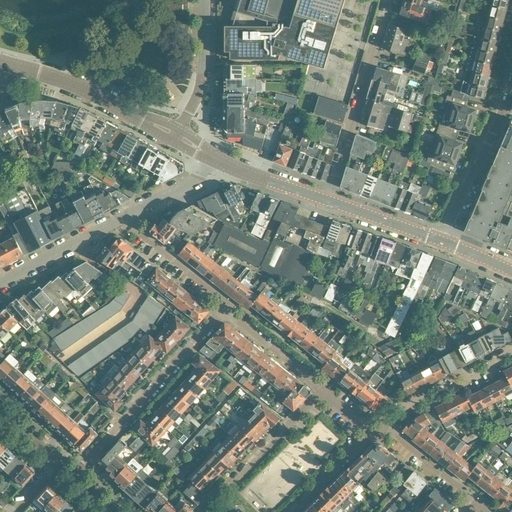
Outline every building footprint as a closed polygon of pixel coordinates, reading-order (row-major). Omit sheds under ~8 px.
[(189,2),(188,2),(185,0),(162,0),(158,6),(171,17),(176,12),(184,16),(188,9),(189,2)] [(224,52),(230,52),(230,59),(279,59),(281,52),(283,52),(282,55),(324,68),(329,52),(344,0),(240,0),(232,26),(224,26),(224,52)] [(439,10),(404,0),(402,7),(401,7),(400,12),(401,12),(400,14),(429,24),(433,10),(438,11),(439,10)] [(404,0),(439,10),(440,5),(429,1),(428,3),(423,1),(423,0),(404,0)] [(508,3),(508,0),(492,0),(491,5),(506,9),(507,8),(508,8),(509,3),(508,3)] [(504,20),(506,9),(491,5),(488,16),(504,20)] [(502,25),(504,20),(488,16),(485,27),(501,31),(501,30),(502,30),(503,26),(502,25)] [(406,29),(389,24),(386,36),(403,41),(403,42),(411,45),(412,40),(404,38),(406,29)] [(498,43),(501,31),(485,27),(480,25),(477,37),(498,43)] [(408,56),(411,45),(403,42),(403,41),(386,36),(382,48),(408,56)] [(496,47),(498,43),(477,37),(475,36),(474,40),(475,41),(474,47),(474,48),(495,54),(495,52),(496,52),(497,47),(496,47)] [(428,37),(425,45),(443,51),(446,42),(428,37)] [(474,48),(474,47),(472,46),(469,59),(492,65),(495,54),(474,48)] [(417,57),(412,70),(424,74),(427,68),(431,69),(433,62),(429,61),(432,55),(423,52),(420,58),(417,57)] [(492,65),(469,59),(466,70),(473,72),(489,76),(489,75),(490,75),(492,71),(491,70),(492,65)] [(390,71),(376,67),(373,79),(390,84),(391,82),(394,84),(395,83),(398,84),(403,67),(392,63),(390,71)] [(225,65),(225,78),(248,79),(248,78),(251,78),(251,65),(248,65),(229,65),(225,65)] [(486,87),(489,76),(473,72),(466,70),(463,81),(471,83),(486,87)] [(429,96),(431,91),(435,78),(429,76),(423,94),(429,96)] [(225,78),(224,93),(247,94),(256,96),(256,95),(256,86),(253,86),(253,78),(251,78),(248,78),(248,79),(225,78)] [(398,86),(398,84),(395,83),(394,84),(391,82),(390,84),(373,79),(370,89),(386,94),(388,88),(398,92),(400,87),(398,86)] [(485,93),(486,87),(471,83),(463,81),(461,91),(460,92),(464,93),(483,98),(483,97),(485,97),(486,93),(485,93)] [(384,99),(386,94),(370,89),(367,100),(382,104),(383,104),(396,107),(395,108),(411,113),(412,113),(413,108),(384,99)] [(453,89),(451,96),(461,99),(463,100),(464,93),(460,92),(461,91),(453,89)] [(224,93),(224,107),(245,107),(245,106),(249,108),(254,109),(255,102),(257,96),(257,95),(256,95),(256,96),(247,94),(224,93)] [(275,99),(287,102),(292,104),(295,104),(297,98),(277,93),(275,99)] [(426,106),(429,96),(423,94),(420,104),(426,106)] [(475,115),(476,110),(459,105),(461,99),(451,96),(448,96),(446,103),(449,104),(446,114),(475,121),(476,115),(475,115)] [(343,123),(348,105),(319,97),(314,114),(343,123)] [(40,125),(45,100),(44,100),(33,101),(30,119),(31,126),(40,125)] [(51,125),(57,101),(45,100),(40,125),(40,131),(45,131),(45,125),(44,125),(45,123),(50,125),(51,125)] [(380,113),(382,104),(367,100),(360,123),(377,128),(381,113),(380,113)] [(30,119),(33,101),(21,103),(21,122),(22,128),(31,128),(31,126),(30,119)] [(59,134),(70,105),(58,101),(57,101),(51,125),(56,127),(54,132),(59,133),(59,134)] [(287,102),(282,118),(288,119),(292,104),(287,102)] [(21,122),(21,103),(6,108),(5,109),(18,136),(24,134),(22,128),(21,122)] [(71,128),(81,108),(70,105),(59,134),(63,135),(65,128),(70,129),(71,128)] [(224,114),(223,116),(223,119),(224,122),(224,128),(227,132),(227,137),(244,137),(244,145),(261,150),(267,126),(266,126),(268,120),(278,123),(280,117),(257,110),(256,112),(245,109),(245,107),(224,107),(224,114)] [(79,143),(95,115),(92,113),(90,112),(81,108),(71,128),(78,132),(74,140),(79,143)] [(407,131),(412,114),(412,113),(411,113),(395,108),(390,126),(407,131)] [(18,136),(5,109),(0,111),(0,124),(9,141),(18,136)] [(473,128),(475,121),(446,114),(444,125),(441,124),(439,130),(451,133),(453,127),(470,132),(471,127),(473,128)] [(97,142),(108,122),(108,121),(98,116),(95,115),(79,143),(85,146),(89,137),(97,141),(97,142)] [(503,148),(499,157),(511,161),(511,119),(501,147),(503,148)] [(106,151),(119,127),(108,122),(97,142),(97,141),(95,145),(106,151)] [(339,136),(342,126),(326,122),(325,125),(319,123),(317,128),(325,131),(324,132),(339,136)] [(9,141),(0,124),(0,139),(2,138),(6,143),(9,141)] [(294,127),(287,124),(284,130),(283,135),(289,138),(294,127)] [(116,157),(129,133),(119,127),(106,151),(110,154),(116,157)] [(299,171),(308,146),(313,133),(305,130),(299,146),(301,147),(300,150),(297,149),(289,167),(299,171)] [(449,139),(451,133),(439,130),(433,145),(460,155),(462,149),(461,148),(462,143),(449,139)] [(337,144),(339,136),(324,132),(322,138),(321,138),(320,143),(324,145),(328,146),(330,141),(337,144)] [(126,163),(139,139),(129,133),(116,157),(126,163)] [(381,145),(356,134),(353,147),(367,152),(372,154),(375,145),(380,147),(381,145)] [(308,174),(320,143),(321,138),(318,137),(317,141),(316,141),(313,148),(308,146),(299,171),(308,174)] [(136,169),(150,145),(139,139),(126,163),(136,169)] [(335,151),(337,144),(330,141),(328,146),(328,148),(335,151)] [(323,161),(322,160),(318,159),(324,145),(320,143),(308,174),(316,178),(323,161)] [(55,144),(53,149),(54,149),(60,152),(62,147),(55,144)] [(281,144),(274,161),(280,163),(280,165),(283,166),(285,165),(286,166),(293,148),(281,144)] [(147,175),(160,150),(150,145),(136,169),(147,175)] [(458,161),(460,155),(433,145),(428,162),(431,163),(440,167),(442,161),(455,165),(456,160),(458,161)] [(388,160),(393,149),(386,146),(382,157),(388,160)] [(364,158),(367,152),(353,147),(349,157),(356,160),(357,156),(363,158),(364,159),(364,158)] [(393,149),(388,160),(396,163),(393,169),(397,170),(403,173),(407,165),(410,156),(411,155),(400,151),(400,152),(393,149)] [(157,180),(171,157),(160,150),(147,175),(157,180)] [(17,158),(15,154),(8,159),(10,162),(17,158)] [(326,182),(333,157),(325,154),(322,160),(323,161),(316,178),(326,182)] [(376,154),(373,162),(376,163),(379,164),(382,156),(376,154)] [(361,164),(363,158),(357,156),(356,160),(357,160),(353,169),(347,167),(340,187),(350,191),(358,171),(361,164)] [(182,165),(182,163),(171,157),(157,180),(157,181),(156,183),(158,184),(162,182),(163,182),(163,181),(172,176),(172,177),(173,177),(173,176),(182,171),(182,169),(184,169),(184,165),(182,165)] [(511,236),(511,202),(509,209),(503,206),(507,195),(511,196),(511,161),(499,157),(496,164),(494,163),(465,230),(507,248),(511,236)] [(421,159),(419,164),(429,168),(431,163),(428,162),(421,159)] [(430,173),(444,179),(447,180),(450,174),(433,166),(430,173)] [(62,169),(58,168),(63,178),(72,173),(70,169),(68,169),(62,169)] [(9,183),(14,193),(26,187),(34,182),(27,169),(11,178),(12,181),(9,183)] [(400,181),(397,180),(395,184),(393,183),(397,170),(393,169),(388,181),(380,202),(387,205),(390,206),(400,181)] [(370,198),(378,178),(371,175),(373,171),(370,170),(369,174),(368,174),(360,195),(370,198)] [(360,195),(368,175),(358,171),(350,191),(360,195)] [(380,202),(388,181),(381,179),(382,175),(380,174),(378,178),(370,198),(380,202)] [(400,210),(411,185),(412,180),(410,179),(408,183),(400,180),(400,181),(390,206),(400,210)] [(121,182),(117,180),(113,186),(118,189),(121,182)] [(96,193),(92,185),(91,184),(84,187),(87,194),(84,195),(95,217),(106,212),(96,193)] [(230,186),(223,190),(232,205),(234,204),(240,214),(233,219),(237,221),(234,226),(240,229),(250,213),(253,207),(252,206),(245,203),(244,203),(242,200),(246,198),(242,192),(239,194),(235,188),(236,186),(235,185),(232,184),(231,185),(230,186)] [(411,185),(400,210),(411,215),(421,188),(411,185)] [(427,221),(433,205),(419,200),(421,194),(427,196),(430,188),(422,185),(421,188),(411,215),(414,216),(427,221)] [(26,187),(14,193),(12,194),(39,246),(54,239),(45,221),(44,221),(39,211),(26,187)] [(126,188),(124,192),(132,197),(136,192),(126,188)] [(140,194),(145,191),(139,188),(138,188),(136,192),(132,197),(133,198),(140,194)] [(232,205),(223,190),(223,189),(221,190),(221,191),(214,194),(222,210),(223,210),(226,216),(230,213),(233,219),(240,214),(234,204),(232,205)] [(104,191),(97,194),(106,212),(121,204),(120,202),(128,198),(129,200),(130,199),(116,190),(111,193),(110,192),(108,193),(107,191),(104,192),(104,191)] [(81,191),(71,196),(75,202),(85,222),(95,217),(84,195),(81,191)] [(255,226),(270,196),(259,192),(252,206),(253,207),(250,213),(254,215),(250,223),(255,226)] [(39,246),(12,194),(0,200),(0,212),(2,211),(12,232),(13,232),(24,254),(39,246)] [(222,210),(214,194),(198,202),(201,208),(203,207),(205,209),(207,208),(208,211),(210,210),(211,212),(213,211),(215,214),(220,219),(225,222),(234,226),(237,221),(233,219),(230,213),(226,216),(223,210),(222,210)] [(261,238),(280,200),(270,196),(255,226),(252,233),(261,238)] [(75,202),(74,202),(70,204),(67,198),(62,201),(61,201),(75,228),(85,222),(75,202)] [(61,201),(62,201),(61,201),(56,204),(58,208),(53,211),(57,218),(58,217),(66,232),(75,228),(61,201)] [(220,234),(214,245),(261,269),(277,276),(292,244),(283,241),(291,225),(299,228),(299,227),(307,229),(311,219),(304,217),(297,214),(299,207),(282,201),(263,241),(261,240),(240,229),(234,226),(225,222),(220,234)] [(176,214),(169,221),(179,226),(192,234),(193,234),(211,223),(218,220),(218,219),(192,205),(191,205),(185,209),(176,214)] [(56,218),(49,206),(39,211),(44,221),(45,221),(54,239),(66,232),(58,217),(57,218),(56,218)] [(158,226),(155,224),(151,230),(152,232),(151,233),(158,238),(164,243),(168,246),(174,238),(173,237),(176,233),(174,232),(179,226),(169,221),(169,222),(164,219),(158,226)] [(307,229),(304,237),(305,237),(310,239),(307,248),(309,250),(309,251),(316,254),(329,226),(311,219),(307,229)] [(332,251),(343,223),(333,220),(323,248),(331,251),(332,251)] [(346,243),(352,226),(343,223),(332,251),(331,251),(330,254),(336,256),(342,242),(346,243)] [(357,249),(363,231),(354,227),(346,248),(348,249),(347,254),(337,274),(344,277),(352,260),(353,260),(357,249)] [(366,253),(373,234),(363,231),(357,249),(361,251),(358,262),(353,273),(355,274),(358,268),(361,269),(363,264),(363,261),(366,253)] [(13,232),(12,232),(5,236),(7,240),(4,242),(14,260),(24,255),(24,254),(13,232)] [(370,273),(383,238),(373,234),(366,253),(363,261),(368,263),(365,271),(367,271),(367,272),(370,273)] [(390,261),(396,243),(394,242),(383,238),(370,273),(367,272),(363,282),(371,285),(379,261),(388,264),(389,261),(390,261)] [(121,239),(117,239),(109,249),(120,259),(122,260),(131,266),(141,273),(147,276),(155,266),(146,259),(142,256),(136,251),(134,249),(134,250),(127,244),(121,239)] [(14,260),(4,242),(1,243),(0,241),(0,258),(3,265),(14,260)] [(187,261),(198,248),(189,241),(179,254),(187,261)] [(198,248),(187,261),(196,268),(207,255),(212,248),(214,245),(210,242),(203,251),(198,248)] [(292,244),(277,276),(300,287),(304,282),(316,254),(309,251),(292,243),(292,244)] [(401,265),(408,247),(396,243),(390,261),(393,263),(393,265),(399,268),(400,265),(401,265)] [(98,252),(96,254),(98,256),(97,258),(125,276),(128,270),(120,264),(122,260),(120,259),(109,249),(106,247),(101,253),(98,252)] [(411,278),(421,251),(408,247),(401,265),(407,267),(404,276),(411,278)] [(421,283),(434,256),(421,251),(411,278),(385,332),(395,337),(421,283)] [(216,261),(209,257),(207,255),(196,268),(205,275),(216,261)] [(434,288),(446,260),(434,256),(421,283),(429,287),(422,303),(426,305),(434,288)] [(233,275),(235,272),(229,267),(234,260),(232,259),(228,263),(213,282),(222,289),(233,275)] [(444,293),(457,264),(446,260),(434,288),(444,293)] [(115,280),(94,266),(86,261),(74,268),(88,283),(88,282),(94,277),(96,278),(98,277),(103,283),(110,287),(115,280)] [(216,261),(205,275),(213,282),(228,263),(225,261),(221,266),(216,261)] [(459,265),(444,299),(453,303),(456,296),(450,294),(455,283),(461,285),(468,269),(459,265)] [(231,296),(245,278),(244,278),(251,269),(247,267),(237,278),(233,275),(222,289),(231,296)] [(66,272),(63,275),(83,296),(92,287),(88,282),(88,283),(74,268),(68,273),(66,272)] [(155,289),(166,275),(157,268),(151,276),(149,278),(146,281),(145,279),(144,279),(139,285),(140,285),(146,290),(149,286),(154,290),(155,288),(155,289)] [(453,303),(454,304),(457,305),(465,288),(470,290),(478,274),(468,269),(461,285),(456,296),(453,303)] [(145,279),(147,276),(141,273),(136,279),(135,278),(133,281),(137,284),(136,286),(139,287),(140,285),(139,285),(144,279),(145,279)] [(477,299),(487,278),(478,274),(470,290),(467,297),(471,299),(472,297),(477,299)] [(53,281),(53,282),(65,295),(67,297),(71,292),(78,300),(83,296),(63,275),(61,277),(59,276),(53,281)] [(160,301),(174,282),(170,280),(170,278),(166,275),(155,289),(160,292),(158,295),(159,295),(157,298),(160,301)] [(239,303),(250,289),(253,285),(245,278),(231,296),(239,303)] [(477,299),(471,311),(473,312),(476,313),(477,311),(478,311),(485,296),(489,298),(496,282),(487,278),(477,299)] [(278,290),(282,285),(272,279),(269,282),(278,290)] [(53,282),(53,281),(51,280),(42,288),(58,306),(63,312),(68,308),(60,299),(65,295),(53,282)] [(251,306),(266,287),(268,284),(264,281),(255,293),(250,289),(239,303),(248,310),(251,306)] [(172,302),(183,288),(179,285),(178,285),(174,282),(160,301),(163,303),(165,300),(167,298),(172,302)] [(321,299),(327,287),(316,282),(314,287),(311,293),(321,299)] [(489,298),(481,315),(481,316),(489,319),(495,306),(499,308),(501,309),(510,289),(508,288),(496,282),(489,298)] [(32,290),(29,293),(46,311),(46,312),(49,314),(58,306),(42,288),(39,286),(34,291),(32,290)] [(271,298),(266,294),(270,290),(266,287),(251,306),(257,311),(260,311),(260,312),(271,298)] [(338,294),(336,293),(334,299),(341,303),(342,303),(346,295),(348,291),(345,290),(346,289),(341,287),(338,294)] [(181,309),(191,296),(187,293),(187,292),(183,288),(172,302),(181,309)] [(122,289),(118,294),(127,300),(131,295),(122,289)] [(334,299),(336,293),(328,289),(324,298),(332,302),(334,299)] [(501,309),(495,322),(496,323),(505,327),(507,322),(502,320),(508,307),(511,308),(511,289),(510,289),(501,309)] [(103,298),(108,302),(108,303),(115,295),(109,292),(103,298)] [(19,299),(18,300),(36,320),(41,315),(42,316),(46,312),(46,311),(29,293),(26,295),(24,294),(19,299)] [(269,319),(282,302),(287,295),(285,293),(279,299),(273,295),(271,298),(260,312),(261,312),(261,314),(263,316),(265,315),(269,319)] [(116,297),(114,299),(124,306),(127,300),(118,294),(116,297)] [(359,311),(351,307),(349,313),(361,319),(364,313),(372,297),(367,294),(359,311)] [(149,295),(145,301),(160,313),(164,307),(158,302),(149,295)] [(311,301),(301,295),(298,299),(308,305),(311,301)] [(350,306),(354,298),(346,295),(342,303),(341,303),(339,308),(348,312),(349,313),(351,307),(350,306)] [(189,316),(200,302),(196,298),(195,299),(191,296),(181,309),(180,310),(177,314),(180,316),(184,311),(189,316)] [(18,300),(19,299),(17,298),(8,306),(8,307),(6,309),(19,321),(28,329),(33,324),(33,323),(36,320),(18,300)] [(124,306),(114,299),(110,303),(121,311),(124,306)] [(95,301),(91,305),(96,310),(100,307),(95,301)] [(160,313),(145,301),(142,306),(157,318),(160,313)] [(209,311),(209,310),(205,307),(205,305),(200,302),(189,316),(195,320),(190,325),(193,328),(209,311)] [(291,308),(282,302),(269,319),(273,322),(272,323),(275,325),(277,325),(288,312),(291,308)] [(96,310),(91,305),(89,303),(79,311),(84,316),(92,312),(96,310)] [(110,303),(105,306),(113,316),(121,311),(110,303)] [(453,317),(461,309),(453,305),(447,309),(452,316),(453,317)] [(113,316),(105,306),(100,309),(108,320),(113,316)] [(157,318),(142,306),(138,311),(154,323),(157,318)] [(452,316),(447,309),(446,307),(444,308),(438,317),(442,323),(452,316)] [(19,321),(6,309),(5,308),(4,309),(3,309),(0,311),(0,322),(9,331),(19,321)] [(163,318),(169,310),(166,308),(161,316),(163,318)] [(313,308),(309,313),(314,316),(318,319),(319,319),(325,311),(321,308),(313,308)] [(367,308),(361,319),(371,325),(377,313),(367,308)] [(100,309),(95,313),(103,323),(108,320),(100,309)] [(462,309),(468,320),(476,316),(462,309)] [(154,323),(138,311),(135,316),(150,329),(154,323)] [(330,323),(334,318),(325,311),(319,319),(328,326),(330,323)] [(288,335),(299,321),(297,319),(300,316),(295,312),(293,316),(288,312),(277,325),(278,326),(278,327),(280,329),(282,329),(285,331),(284,332),(288,335)] [(95,313),(90,316),(98,327),(103,323),(95,313)] [(75,315),(69,319),(73,323),(78,320),(75,315)] [(189,327),(175,315),(168,323),(182,336),(187,331),(186,330),(189,327)] [(90,316),(85,319),(93,330),(98,327),(90,316)] [(135,316),(132,321),(140,328),(147,334),(150,329),(135,316)] [(311,330),(306,326),(311,319),(307,316),(302,323),(299,321),(288,335),(292,338),(293,338),(295,339),(295,341),(298,343),(299,343),(300,343),(311,330)] [(68,317),(59,325),(63,330),(73,323),(69,319),(68,317)] [(419,317),(416,323),(427,333),(431,329),(424,321),(419,317)] [(342,325),(334,318),(330,323),(339,330),(342,325)] [(481,318),(480,318),(485,327),(492,323),(481,318)] [(85,319),(79,322),(88,334),(93,330),(85,319)] [(132,321),(126,325),(133,336),(140,328),(132,321)] [(0,339),(9,331),(0,322),(0,339)] [(79,322),(74,326),(83,337),(88,334),(79,322)] [(182,336),(168,323),(161,331),(174,343),(177,340),(177,341),(182,336)] [(225,323),(200,350),(209,357),(214,350),(232,329),(225,323)] [(53,337),(63,330),(58,325),(48,332),(53,337)] [(126,325),(120,329),(129,341),(129,340),(133,336),(126,325)] [(74,326),(69,329),(78,341),(83,337),(74,326)] [(511,340),(511,339),(508,331),(502,334),(499,327),(488,333),(496,349),(511,340)] [(69,329),(64,332),(73,344),(78,341),(69,329)] [(120,329),(115,333),(124,345),(129,341),(120,329)] [(227,348),(239,333),(236,330),(234,331),(232,329),(214,350),(218,353),(219,352),(224,345),(227,348)] [(309,350),(319,337),(311,330),(300,343),(301,344),(301,345),(303,347),(305,347),(309,350)] [(317,357),(328,343),(323,340),(329,333),(325,330),(319,337),(309,350),(312,353),(312,355),(315,357),(317,357)] [(474,330),(464,335),(465,336),(477,359),(487,354),(478,337),(474,330)] [(174,343),(161,331),(154,338),(153,339),(165,350),(167,351),(169,348),(170,349),(175,344),(174,343)] [(73,344),(64,332),(59,335),(68,348),(73,344)] [(124,345),(115,333),(110,336),(119,348),(124,345)] [(236,355),(247,341),(243,338),(244,336),(239,333),(227,348),(236,355)] [(496,349),(488,333),(478,337),(487,354),(496,349)] [(153,339),(154,338),(150,334),(141,343),(155,356),(158,353),(160,355),(165,350),(153,339)] [(59,335),(53,339),(61,350),(62,351),(68,348),(59,335)] [(345,335),(339,342),(342,345),(347,338),(348,337),(345,335)] [(456,339),(454,341),(459,348),(467,364),(477,359),(465,336),(464,335),(460,337),(456,339)] [(119,348),(110,336),(105,340),(114,352),(119,348)] [(467,364),(459,348),(452,351),(447,343),(443,337),(441,339),(444,343),(458,369),(467,364)] [(387,355),(411,344),(398,338),(377,347),(387,355)] [(332,339),(328,343),(317,357),(318,357),(317,359),(325,365),(336,350),(337,351),(341,346),(332,339)] [(105,340),(100,343),(109,355),(114,352),(105,340)] [(245,362),(257,347),(254,344),(252,345),(247,341),(236,355),(237,355),(235,358),(234,357),(231,362),(225,370),(228,372),(237,361),(243,366),(246,362),(245,362)] [(109,355),(100,343),(95,347),(103,359),(109,355)] [(155,356),(141,343),(134,351),(148,364),(150,361),(151,362),(156,356),(155,356)] [(458,369),(444,343),(441,345),(442,347),(439,347),(435,349),(432,355),(440,360),(448,374),(458,369)] [(103,359),(95,347),(90,350),(98,362),(103,359)] [(243,366),(242,367),(250,374),(252,371),(254,369),(265,355),(261,352),(261,350),(257,347),(245,362),(246,362),(243,366)] [(377,352),(370,347),(368,353),(373,357),(377,352)] [(98,362),(90,350),(85,354),(93,366),(98,362)] [(346,357),(337,351),(336,350),(325,365),(322,368),(331,375),(342,361),(342,362),(346,357)] [(148,364),(134,351),(126,360),(140,372),(141,373),(146,368),(145,367),(148,364)] [(53,360),(50,357),(44,352),(42,354),(40,357),(39,357),(39,358),(48,366),(53,360)] [(6,358),(0,364),(0,378),(2,381),(15,366),(19,362),(10,354),(10,353),(6,358)] [(93,366),(85,354),(80,357),(88,369),(93,366)] [(400,358),(398,354),(389,358),(391,363),(400,358)] [(221,371),(200,355),(193,362),(196,365),(213,380),(221,371)] [(263,376),(274,361),(271,358),(269,359),(265,355),(254,369),(252,371),(250,374),(249,376),(252,378),(257,372),(263,376)] [(432,355),(428,362),(430,364),(438,380),(448,374),(440,360),(432,355)] [(340,382),(354,363),(346,356),(346,357),(342,362),(342,361),(331,375),(340,382)] [(88,369),(80,357),(75,361),(83,373),(88,369)] [(55,368),(57,365),(53,360),(48,366),(47,367),(50,370),(55,368)] [(140,372),(126,360),(118,368),(132,381),(133,381),(139,376),(138,375),(140,372)] [(83,373),(75,361),(67,366),(78,376),(83,373)] [(269,386),(282,369),(279,366),(279,364),(274,361),(263,376),(268,380),(266,383),(269,386)] [(438,380),(430,364),(424,367),(423,365),(418,361),(415,362),(417,365),(420,369),(428,385),(438,380)] [(355,363),(354,363),(340,382),(348,389),(360,375),(364,370),(355,363)] [(193,372),(191,375),(205,388),(208,390),(210,388),(208,386),(213,380),(196,365),(191,370),(193,372)] [(415,366),(407,370),(409,372),(410,375),(411,376),(418,390),(428,385),(420,369),(417,365),(415,366)] [(24,374),(15,366),(2,381),(11,389),(24,374)] [(70,377),(61,368),(59,371),(64,376),(63,379),(66,381),(70,377)] [(132,381),(118,368),(111,376),(125,389),(126,390),(131,384),(130,383),(132,381)] [(277,394),(292,375),(288,372),(287,372),(282,369),(269,386),(268,387),(277,394)] [(33,382),(37,378),(28,370),(24,374),(11,389),(20,397),(33,382)] [(360,375),(348,389),(357,396),(368,382),(367,382),(372,377),(364,370),(360,375)] [(411,376),(410,375),(405,377),(401,370),(396,373),(408,396),(418,390),(411,376)] [(105,375),(100,380),(104,384),(120,399),(125,394),(123,392),(125,389),(111,376),(107,372),(105,375)] [(384,380),(375,373),(372,377),(367,382),(368,382),(357,396),(366,403),(377,389),(376,389),(380,384),(384,380)] [(205,388),(191,375),(190,374),(185,380),(186,381),(184,383),(198,396),(205,388)] [(284,401),(299,382),(296,380),(296,378),(292,375),(277,394),(281,397),(275,404),(271,401),(269,404),(277,410),(282,403),(283,403),(284,402),(284,401)] [(511,387),(507,377),(497,382),(504,397),(511,392),(511,387)] [(29,405),(46,386),(37,378),(33,382),(20,397),(29,405)] [(238,384),(233,380),(224,389),(224,390),(229,394),(238,384)] [(80,385),(75,381),(68,389),(73,393),(80,385)] [(397,387),(399,384),(398,381),(389,392),(376,408),(385,415),(395,403),(390,399),(398,389),(397,387)] [(198,396),(184,383),(183,382),(177,388),(178,389),(176,391),(190,404),(198,396)] [(294,409),(306,397),(312,392),(312,390),(304,384),(303,385),(299,382),(284,401),(284,402),(294,409)] [(497,382),(487,387),(495,402),(496,405),(502,402),(504,405),(508,403),(504,397),(497,382)] [(120,399),(104,384),(96,393),(115,410),(122,401),(120,399)] [(389,392),(380,384),(376,389),(377,389),(366,403),(375,410),(376,408),(389,392)] [(55,393),(49,388),(48,388),(46,386),(29,405),(32,408),(32,409),(34,411),(35,411),(38,413),(55,393)] [(254,387),(252,391),(260,397),(263,394),(254,387)] [(495,402),(487,387),(478,392),(485,407),(495,402)] [(221,403),(229,394),(224,390),(216,399),(221,403)] [(190,404),(176,391),(175,391),(170,396),(171,397),(168,400),(183,413),(190,404)] [(473,407),(468,397),(465,392),(455,397),(463,412),(472,407),(473,407)] [(485,407),(478,392),(468,397),(473,407),(472,407),(475,412),(485,407)] [(60,406),(62,404),(64,401),(55,393),(38,413),(47,421),(60,407),(60,406)] [(92,396),(88,393),(83,399),(86,402),(92,396)] [(271,401),(263,394),(260,397),(269,404),(271,401)] [(455,397),(445,402),(453,417),(458,414),(459,416),(464,414),(463,413),(463,412),(455,397)] [(165,402),(160,408),(175,422),(175,421),(180,416),(184,419),(186,416),(183,413),(168,400),(166,403),(165,402)] [(56,429),(69,415),(74,409),(64,401),(62,404),(60,406),(60,407),(47,421),(51,424),(50,426),(53,429),(55,429),(56,429)] [(101,406),(96,402),(89,410),(94,415),(101,406)] [(280,419),(260,402),(253,409),(254,411),(255,410),(273,427),(280,419)] [(453,417),(445,402),(435,407),(446,427),(456,422),(453,417)] [(285,405),(283,403),(282,403),(277,410),(279,412),(285,405)] [(255,410),(254,411),(250,415),(240,406),(237,410),(239,411),(243,415),(247,419),(262,433),(265,430),(266,431),(268,431),(273,427),(255,410)] [(175,422),(160,408),(158,411),(157,410),(152,416),(153,417),(167,430),(173,424),(176,428),(180,432),(183,428),(179,424),(175,421),(175,422)] [(425,425),(430,423),(438,418),(433,409),(424,414),(409,422),(403,430),(414,438),(422,428),(423,426),(424,426),(425,425)] [(105,410),(103,413),(110,419),(113,416),(106,410),(105,410)] [(69,415),(56,429),(57,432),(59,434),(61,433),(65,437),(81,419),(84,416),(80,412),(74,419),(69,415)] [(189,413),(186,416),(191,421),(191,420),(194,423),(196,420),(189,413)] [(215,415),(212,418),(217,423),(220,420),(215,415)] [(167,430),(153,417),(150,419),(148,417),(143,423),(160,438),(167,430)] [(436,428),(441,423),(438,418),(430,423),(436,428)] [(74,445),(90,427),(81,419),(65,437),(74,445)] [(262,433),(247,419),(239,426),(254,441),(255,440),(256,441),(259,438),(259,436),(262,433)] [(160,438),(143,423),(141,420),(134,427),(154,445),(160,438)] [(236,424),(227,432),(230,435),(246,449),(249,446),(251,446),(254,443),(253,441),(254,441),(239,426),(236,424)] [(209,431),(204,426),(196,435),(201,439),(209,431)] [(421,447),(432,433),(424,426),(423,426),(422,428),(414,438),(413,440),(421,447)] [(478,437),(481,435),(486,433),(483,426),(474,431),(475,432),(478,437)] [(511,429),(508,426),(489,436),(511,454),(511,429)] [(81,452),(98,434),(90,427),(74,445),(81,452)] [(438,460),(449,447),(445,443),(451,434),(447,432),(442,438),(441,440),(430,453),(438,460)] [(475,432),(467,436),(471,440),(478,437),(475,432)] [(421,447),(430,453),(441,440),(432,433),(421,447)] [(471,440),(465,434),(462,439),(468,442),(471,440)] [(201,439),(196,435),(188,443),(192,446),(196,442),(197,443),(201,439)] [(246,449),(230,435),(222,443),(237,458),(238,457),(240,457),(243,454),(242,452),(246,449)] [(141,437),(137,441),(142,445),(146,441),(141,437)] [(117,454),(118,454),(123,448),(123,449),(127,444),(120,438),(99,462),(99,463),(99,462),(105,467),(117,454)] [(209,447),(214,451),(229,466),(233,462),(234,462),(237,459),(237,458),(222,443),(217,439),(209,447)] [(447,467),(466,443),(461,441),(454,450),(449,447),(438,460),(447,467)] [(375,443),(366,451),(365,452),(380,465),(384,461),(389,465),(396,457),(378,442),(375,443)] [(188,443),(181,451),(181,452),(184,454),(192,446),(188,443)] [(456,474),(466,460),(462,457),(470,446),(466,443),(447,467),(456,474)] [(489,449),(487,452),(491,455),(493,453),(497,456),(501,451),(502,450),(493,444),(489,449)] [(169,446),(163,452),(166,455),(172,449),(169,446)] [(171,460),(179,451),(178,449),(175,446),(174,446),(172,449),(166,455),(170,458),(169,459),(170,461),(171,460)] [(7,447),(0,454),(0,470),(2,472),(4,469),(17,455),(7,447)] [(229,466),(214,451),(206,459),(221,474),(222,473),(223,473),(226,470),(226,469),(229,466)] [(380,465),(365,452),(355,462),(381,484),(387,478),(378,470),(381,466),(380,465)] [(510,457),(503,452),(500,457),(506,462),(510,457)] [(128,463),(118,454),(117,454),(105,467),(109,471),(108,473),(114,478),(128,463)] [(468,476),(480,460),(484,456),(481,454),(477,459),(476,458),(471,464),(466,460),(456,474),(464,481),(468,476)] [(14,477),(26,463),(22,460),(21,457),(20,455),(17,455),(4,469),(13,477),(14,477)] [(177,466),(171,460),(170,461),(169,459),(165,463),(173,470),(177,466)] [(221,474),(206,459),(198,467),(213,482),(216,478),(218,479),(221,476),(221,474)] [(476,483),(487,469),(482,465),(484,463),(480,460),(468,476),(476,483)] [(381,484),(355,462),(346,471),(361,486),(366,482),(375,490),(381,484)] [(12,479),(11,480),(20,488),(21,488),(35,471),(35,469),(32,466),(30,467),(26,463),(14,477),(13,477),(12,479)] [(123,489),(138,472),(128,463),(114,478),(113,480),(123,489)] [(213,482),(198,467),(194,464),(187,471),(191,474),(188,477),(192,480),(191,480),(205,493),(214,485),(213,482)] [(499,471),(499,472),(502,468),(497,464),(491,472),(487,469),(476,483),(485,490),(499,471)] [(404,483),(414,471),(406,465),(396,477),(404,483)] [(184,473),(177,466),(173,470),(172,471),(180,478),(184,473)] [(138,472),(123,489),(124,489),(129,493),(128,495),(131,498),(133,497),(133,498),(150,479),(152,477),(142,469),(140,470),(138,472)] [(361,486),(346,471),(333,484),(351,502),(356,498),(352,495),(361,486)] [(428,482),(418,475),(414,471),(404,483),(404,484),(408,487),(402,495),(412,503),(413,501),(416,504),(419,501),(416,498),(427,483),(428,482)] [(493,496),(508,478),(499,472),(499,471),(485,490),(493,496)] [(0,490),(1,491),(7,484),(12,479),(10,477),(5,482),(3,480),(0,484),(0,490)] [(502,503),(511,490),(511,479),(508,477),(508,478),(493,496),(502,503)] [(160,489),(157,486),(158,485),(151,478),(150,480),(150,479),(133,498),(134,499),(134,500),(137,503),(139,503),(144,507),(160,489)] [(205,493),(191,480),(186,486),(188,487),(184,491),(198,504),(207,495),(205,493)] [(394,496),(403,485),(398,482),(390,492),(394,496)] [(35,498),(32,501),(41,510),(44,507),(57,493),(58,492),(49,483),(35,498)] [(333,484),(325,491),(341,507),(344,511),(352,503),(351,502),(333,484)] [(163,485),(160,489),(144,507),(143,508),(148,511),(157,511),(168,500),(170,498),(167,495),(169,490),(163,485)] [(454,503),(436,488),(429,495),(432,497),(431,497),(447,511),(449,509),(451,509),(453,507),(453,505),(454,503)] [(503,511),(509,511),(511,508),(511,490),(502,503),(498,508),(503,511)] [(335,511),(341,507),(325,491),(316,500),(328,511),(335,511)] [(48,511),(55,511),(66,500),(62,497),(62,495),(59,492),(58,493),(57,493),(44,507),(44,508),(48,511)] [(383,507),(394,496),(390,492),(379,503),(383,507)] [(9,501),(0,493),(0,502),(5,506),(9,501)] [(446,511),(447,511),(431,497),(423,506),(429,511),(446,511)] [(190,511),(197,506),(191,500),(188,498),(185,502),(178,509),(176,511),(190,511)] [(71,511),(75,508),(74,508),(74,506),(72,504),(70,504),(66,500),(55,511),(71,511)] [(176,511),(178,509),(168,500),(157,511),(176,511)] [(328,511),(316,500),(304,511),(328,511)]
